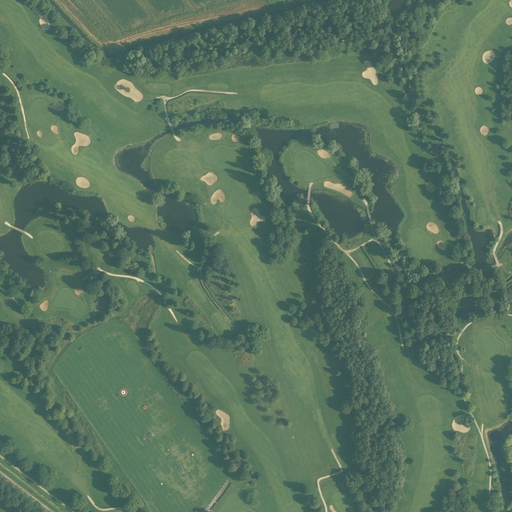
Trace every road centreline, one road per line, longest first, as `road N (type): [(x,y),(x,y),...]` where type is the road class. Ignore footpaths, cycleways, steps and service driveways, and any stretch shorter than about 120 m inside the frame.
road 1 (track): [(500,511),(456,350),(481,294),(447,299),(418,284),(402,286),(376,240),(343,251),(311,215),(310,182)]
road 2 (track): [(73,435),(50,366),(75,336),(155,289)]
road 3 (track): [(419,269),(418,284),(497,266),(498,221)]
